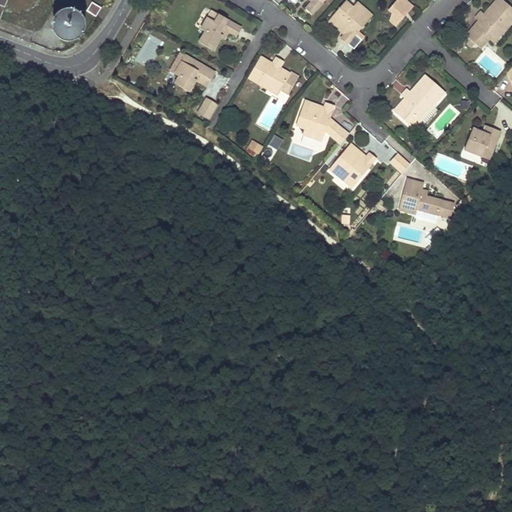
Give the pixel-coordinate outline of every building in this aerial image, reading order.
[(306,7),(312,13),(323,0),(312,0),(306,7)] [(346,0),(345,0),(329,19),(341,30),(345,26),(348,29),(345,33),(341,37),(347,43),(358,30),(365,22),(361,19),(368,10),(357,1),(353,6),(346,0)] [(396,25),(413,5),(407,0),(395,0),(388,8),(395,14),(390,19),(396,25)] [(480,10),(475,16),(478,19),(466,34),(467,35),(464,39),(471,45),(474,41),(482,32),(488,38),(494,42),(511,20),(511,8),(502,0),(494,0),(486,10),(491,14),(488,17),(483,13),(480,10)] [(85,11),(94,16),(100,8),(91,2),(85,11)] [(237,34),(241,26),(211,9),(200,28),(205,30),(200,38),(215,46),(221,34),(226,27),(229,29),(237,34)] [(361,19),(365,22),(372,14),(368,10),(361,19)] [(59,23),(59,26),(59,29),(61,31),(63,33),(66,34),(69,34),(72,32),(74,30),(75,27),(75,24),(74,22),(72,19),(69,18),(66,18),(63,18),(61,20),(59,23)] [(364,36),(358,30),(347,43),(353,49),(364,36)] [(488,38),(482,32),(474,41),(481,47),(488,38)] [(136,62),(150,68),(162,40),(147,34),(136,62)] [(211,78),(215,71),(185,53),(174,72),(178,74),(174,82),(189,90),(195,79),(199,72),(203,73),(211,78)] [(269,59),(261,55),(248,76),(268,88),(271,82),(281,88),(288,92),(298,75),(291,71),(290,72),(280,66),(283,60),(276,56),(273,62),(271,65),(267,63),(269,59)] [(415,95),(407,88),(401,94),(405,97),(394,109),(410,124),(417,117),(420,120),(445,91),(425,73),(413,87),(418,91),(415,95)] [(278,93),(281,88),(271,82),(268,88),(278,93)] [(198,111),(210,118),(219,103),(207,96),(198,111)] [(320,127),(325,129),(340,142),(348,132),(330,116),(334,104),(326,101),(324,107),(323,111),(319,110),(320,105),(305,100),(296,124),(305,127),(302,133),(316,138),(320,127)] [(414,127),(420,120),(417,117),(410,124),(414,127)] [(490,134),(493,127),(486,124),(483,131),(490,134)] [(325,129),(320,127),(316,138),(321,140),(325,129)] [(492,152),(501,130),(493,127),(490,134),(483,131),(473,127),(465,149),(482,155),(485,149),(492,152)] [(283,140),(275,135),(269,145),(277,150),(283,140)] [(262,147),(251,140),(246,148),(258,155),(262,147)] [(369,151),(366,156),(362,160),(359,157),(362,153),(349,143),(329,168),(331,170),(343,179),(352,186),(376,157),(369,151)] [(492,152),(485,149),(482,155),(489,158),(492,152)] [(409,164),(397,154),(390,162),(402,173),(409,164)] [(423,181),(407,176),(398,208),(400,208),(412,212),(415,212),(416,208),(437,214),(437,213),(449,216),(453,202),(441,199),(441,198),(426,194),(427,193),(421,191),(422,187),(423,181)]
